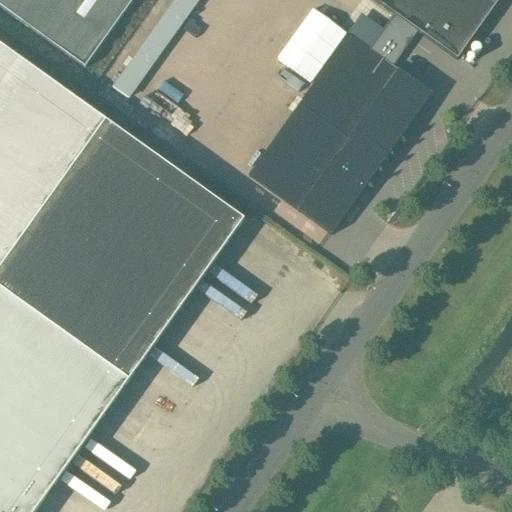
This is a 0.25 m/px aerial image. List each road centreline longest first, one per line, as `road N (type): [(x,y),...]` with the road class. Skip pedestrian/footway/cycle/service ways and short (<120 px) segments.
road 1 (unclassified): [(312,405),(511,125)]
road 2 (unclassified): [(511,481),(312,405)]
road 3 (unclassified): [(237,511),(312,405)]
